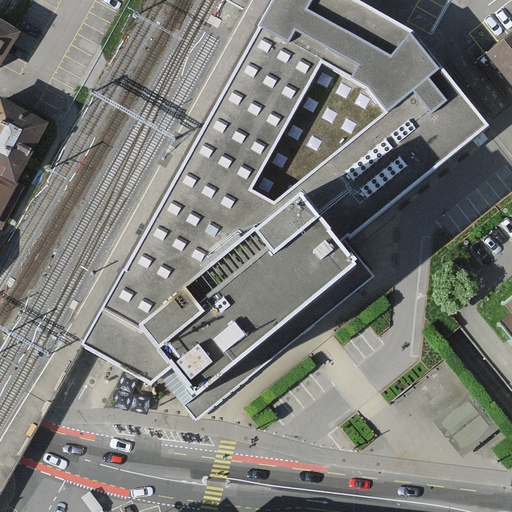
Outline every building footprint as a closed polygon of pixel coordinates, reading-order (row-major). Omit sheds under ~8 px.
[(172,367),(196,396),(346,272),(360,261),(342,239),(487,125),(410,33),(350,0),(276,0),(87,345),(151,383),(159,377),(172,367)] [(0,67),(24,28),(0,13),(0,67)] [(511,41),(488,60),(511,91),(511,41)] [(0,218),(1,219),(60,125),(3,90),(0,94),(0,218)] [(172,367),(159,377),(194,419),(371,275),(360,261),(196,396),(172,367)] [(433,422),(462,458),(498,429),(470,394),(433,422)]
